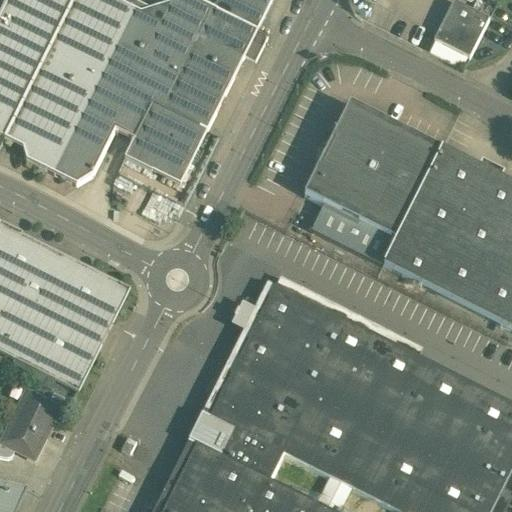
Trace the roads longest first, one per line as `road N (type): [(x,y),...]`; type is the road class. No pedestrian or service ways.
road 1 (unclassified): [(311,15),(175,281)]
road 2 (unclassified): [(175,281),(59,511)]
road 3 (residential): [(511,114),(311,15)]
road 4 (residential): [(0,188),(175,281)]
